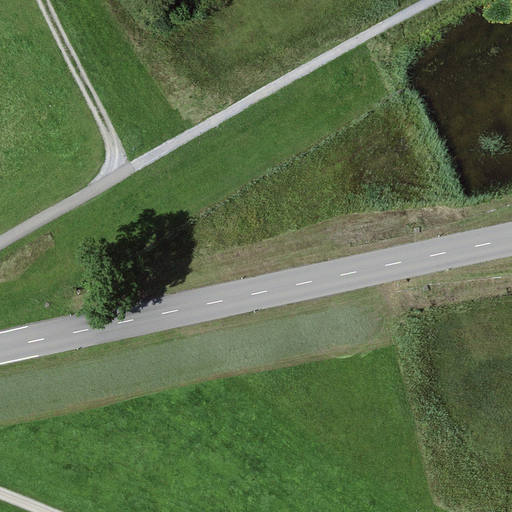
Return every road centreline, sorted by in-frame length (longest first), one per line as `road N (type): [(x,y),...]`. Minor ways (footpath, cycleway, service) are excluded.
road 1 (secondary): [(0,349),(511,240)]
road 2 (track): [(128,169),(439,0)]
road 3 (track): [(47,0),(128,169)]
road 4 (track): [(0,243),(128,169)]
